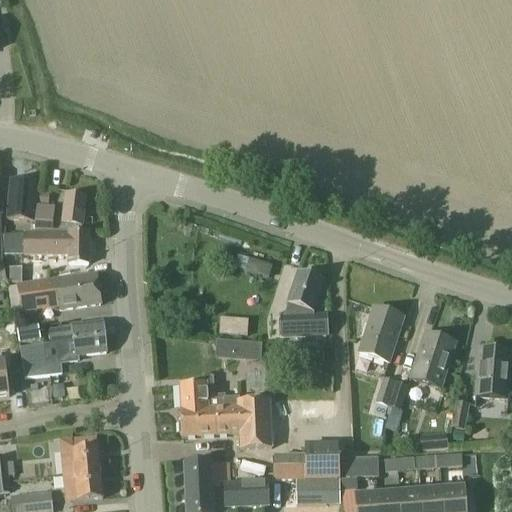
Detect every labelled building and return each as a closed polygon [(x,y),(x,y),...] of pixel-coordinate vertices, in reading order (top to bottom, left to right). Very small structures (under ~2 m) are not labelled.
[(10,183),(7,210),(5,222),(33,225),(34,212),(37,186),(10,183)] [(37,209),(35,224),(34,234),(51,235),(54,211),(48,210),(49,195),(39,194),(38,209),(37,209)] [(85,200),(66,198),(63,225),(82,228),(85,200)] [(31,236),(3,239),(4,258),(47,258),(68,258),(68,267),(88,268),(88,236),(45,236),(31,236)] [(268,280),(272,269),(249,262),(245,273),(268,280)] [(324,318),(313,319),(314,314),(324,284),(297,275),(287,305),(292,306),(288,320),(286,320),(287,338),(325,336),(324,318)] [(96,278),(18,289),(22,316),(59,311),(60,313),(100,307),(96,278)] [(402,319),(371,309),(356,354),(387,365),(402,319)] [(60,332),(48,333),(50,347),(74,344),(105,341),(103,325),(72,329),(60,330),(60,332)] [(40,344),(38,332),(38,331),(17,334),(19,348),(40,344)] [(454,346),(424,335),(409,381),(439,392),(454,346)] [(105,341),(74,344),(50,347),(20,351),(25,383),(63,379),(61,367),(76,365),(76,360),(107,356),(105,341)] [(244,361),(260,362),(262,346),(245,345),(244,361)] [(510,353),(478,351),(474,399),(506,402),(510,353)] [(181,411),(181,425),(178,425),(179,436),(181,436),(182,440),(238,437),(239,453),(271,452),(269,415),(278,414),(278,402),(239,404),(238,401),(225,401),(225,398),(213,398),(212,380),(204,380),(204,385),(180,386),(182,411),(181,411)] [(385,418),(385,417),(394,385),(383,382),(375,407),(376,407),(374,413),(385,418)] [(409,390),(394,385),(385,417),(387,411),(389,412),(388,416),(398,420),(400,415),(401,416),(409,390)] [(51,403),(58,402),(57,389),(50,390),(51,403)] [(332,418),(332,400),(298,401),(299,419),(332,418)] [(465,435),(470,408),(456,405),(451,431),(465,435)] [(465,436),(453,433),(451,443),(463,445),(465,436)] [(420,454),(445,452),(447,452),(446,437),(419,439),(420,454)] [(63,480),(100,476),(96,440),(59,444),(63,480)] [(273,483),(340,481),(338,447),(305,448),(305,460),(274,460),(273,483)] [(477,457),(439,460),(440,472),(478,469),(477,457)] [(0,459),(0,486),(9,486),(9,480),(15,479),(14,465),(8,465),(7,459),(0,459)] [(440,472),(439,460),(418,461),(419,474),(440,472)] [(345,481),(354,480),(353,461),(344,462),(345,481)] [(397,476),(419,474),(418,461),(396,463),(397,476)] [(397,476),(396,463),(384,464),(385,476),(397,476)] [(227,465),(184,467),(186,511),(213,511),(212,486),(228,485),(227,465)] [(66,506),(103,502),(100,476),(63,480),(66,506)] [(357,482),(341,483),(343,506),(351,506),(350,494),(358,493),(357,482)] [(339,483),(325,483),(326,508),(339,508),(339,483)] [(269,488),(269,485),(223,486),(224,511),(233,511),(270,511),(270,509),(283,509),(282,487),(269,488)] [(0,497),(10,496),(9,486),(0,486),(0,497)] [(441,493),(442,511),(464,511),(463,491),(441,493)] [(442,511),(441,493),(420,494),(421,511),(442,511)] [(421,511),(420,494),(399,496),(400,511),(421,511)] [(52,511),(51,495),(10,500),(11,511),(52,511)] [(378,498),(378,511),(400,511),(399,496),(378,498)] [(378,511),(378,498),(356,500),(356,511),(378,511)]
